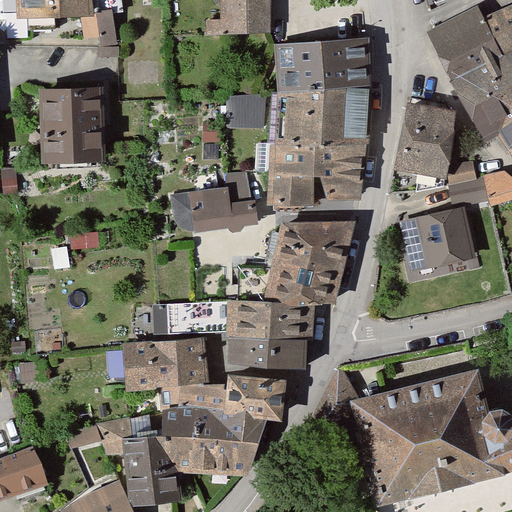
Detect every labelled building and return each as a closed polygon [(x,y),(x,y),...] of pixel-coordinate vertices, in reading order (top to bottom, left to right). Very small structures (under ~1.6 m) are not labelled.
[(12,0),(13,16),(87,14),(85,0),(12,0)] [(267,0),(213,0),(215,31),(268,31),(267,0)] [(511,10),(479,27),(471,11),(426,34),(466,110),(482,142),(495,135),(511,159),(511,10)] [(364,37),(272,39),(273,83),(282,83),(365,81),(364,37)] [(365,142),(365,81),(282,83),(282,142),(365,142)] [(101,82),(40,84),(42,159),(103,157),(101,82)] [(231,92),(232,125),(268,125),(267,92),(231,92)] [(466,110),(404,98),(389,168),(445,179),(482,178),(482,142),(466,110)] [(353,209),(365,142),(282,142),(264,142),(264,203),(353,209)] [(511,165),(482,178),(491,201),(511,192),(511,165)] [(246,172),(219,176),(221,188),(186,193),(191,228),(252,219),(246,172)] [(476,258),(465,207),(400,221),(411,272),(476,258)] [(278,221),(259,301),(308,302),(329,303),(350,220),(278,221)] [(259,301),(222,300),(221,336),(220,362),(306,364),(308,302),(259,301)] [(200,384),(199,340),(118,342),(119,390),(170,389),(171,412),(219,412),(220,384),(200,384)] [(489,364),(360,388),(383,493),(504,464),(511,461),(511,424),(510,425),(506,425),(501,424),(498,421),(496,418),(495,415),(494,412),(494,408),(496,405),(498,402),(489,364)] [(280,376),(221,373),(220,384),(219,412),(239,413),(278,414),(280,376)] [(511,398),(506,398),(502,399),(498,402),(496,405),(494,408),(494,412),(495,415),(496,418),(498,421),(501,424),(506,425),(510,425),(511,424),(511,398)] [(236,472),(239,413),(219,412),(171,412),(160,413),(160,428),(143,428),(143,436),(120,435),(124,499),(176,495),(177,472),(236,472)] [(0,498),(46,483),(32,441),(0,451),(0,498)] [(126,511),(111,483),(54,511),(126,511)]
